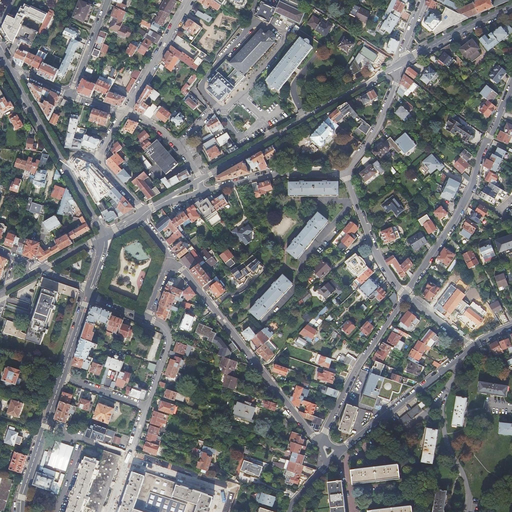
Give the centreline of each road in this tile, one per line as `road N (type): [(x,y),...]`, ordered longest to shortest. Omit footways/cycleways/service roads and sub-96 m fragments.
road 1 (residential): [(404,296),(473,186),(511,82)]
road 2 (residential): [(171,261),(320,443)]
road 3 (secondary): [(9,68),(103,234)]
road 4 (residential): [(472,347),(339,450)]
road 5 (residential): [(322,439),(404,296)]
road 6 (residential): [(202,191),(273,173),(344,173)]
road 7 (residential): [(402,61),(280,133)]
road 8 (secondary): [(61,377),(20,511)]
road 9 (residential): [(344,173),(380,264),(404,296)]
road 10 (residential): [(122,113),(189,0)]
road 11 (residential): [(344,173),(377,127),(402,61)]
road 12 (residential): [(402,61),(511,6)]
